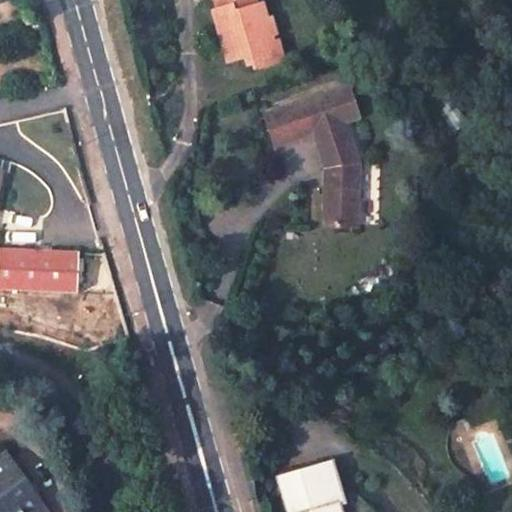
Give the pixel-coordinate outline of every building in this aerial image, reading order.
[(217,0),(218,5),(210,5),(210,54),(227,54),(227,63),(236,64),(237,72),(258,74),(257,68),(266,68),(264,16),(257,16),(256,6),(250,0),(269,0),(273,3),(275,0),(217,0)] [(357,92),(276,114),(285,147),(320,137),(330,177),(324,230),(362,234),(366,168),(353,127),(366,124),(357,92)] [(79,255),(0,252),(0,292),(78,295),(79,255)] [(42,511),(2,451),(0,452),(0,511),(42,511)] [(332,451),(278,464),(287,502),(292,502),(294,511),(328,511),(326,501),(344,497),(332,451)] [(347,511),(344,497),(326,501),(328,511),(347,511)]
